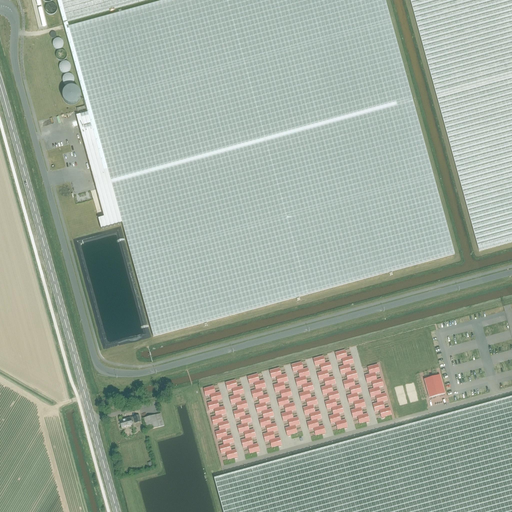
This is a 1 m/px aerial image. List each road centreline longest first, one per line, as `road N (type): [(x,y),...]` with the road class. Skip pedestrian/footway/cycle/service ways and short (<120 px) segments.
road 1 (unclassified): [(511,272),(139,373),(99,368),(15,71),(14,20),(2,6)]
road 2 (secondary): [(116,511),(0,85)]
